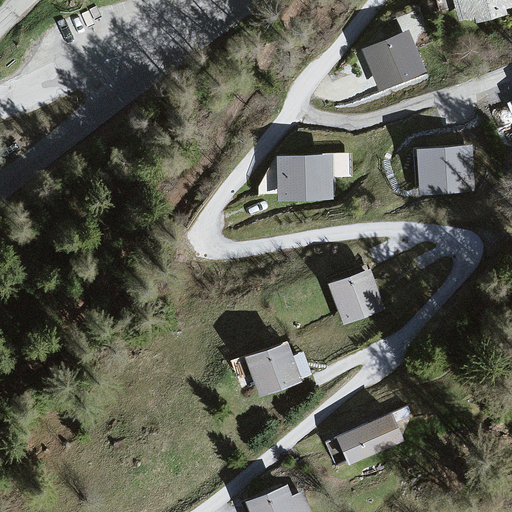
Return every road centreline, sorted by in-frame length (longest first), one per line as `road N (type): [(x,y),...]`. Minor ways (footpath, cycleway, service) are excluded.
road 1 (residential): [(200,511),(373,369),(469,262),(463,237),(437,231),(362,229),(231,249),(209,236),(229,186),(378,0)]
road 2 (track): [(306,0),(165,211),(47,350),(0,387)]
road 3 (unclassified): [(170,38),(158,63),(0,189)]
road 4 (unclassified): [(0,102),(170,38)]
